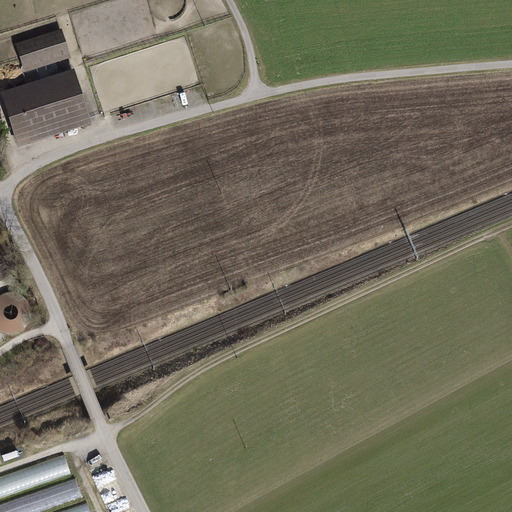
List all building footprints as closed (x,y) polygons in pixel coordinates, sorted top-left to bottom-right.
[(62,33),(15,47),(24,76),(71,62),(62,33)] [(74,73),(0,96),(0,98),(17,152),(91,128),(89,120),(74,73)] [(0,259),(0,285),(12,278),(0,259)] [(15,296),(5,296),(0,299),(0,334),(4,337),(13,337),(19,336),(24,332),(29,326),(31,320),(31,314),(30,310),(28,306),(23,300),(15,296)] [(73,479),(65,457),(0,479),(0,511),(88,511),(76,477),(73,479)]
